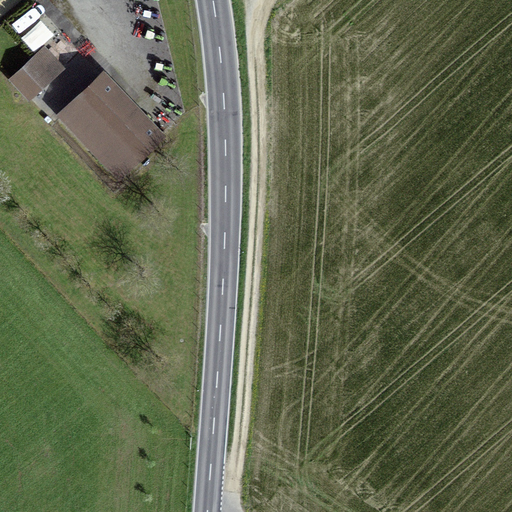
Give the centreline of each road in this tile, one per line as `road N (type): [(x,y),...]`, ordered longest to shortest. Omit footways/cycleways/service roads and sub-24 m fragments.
road 1 (secondary): [(217,0),(228,55),(208,511)]
road 2 (track): [(234,511),(262,103),(249,3)]
